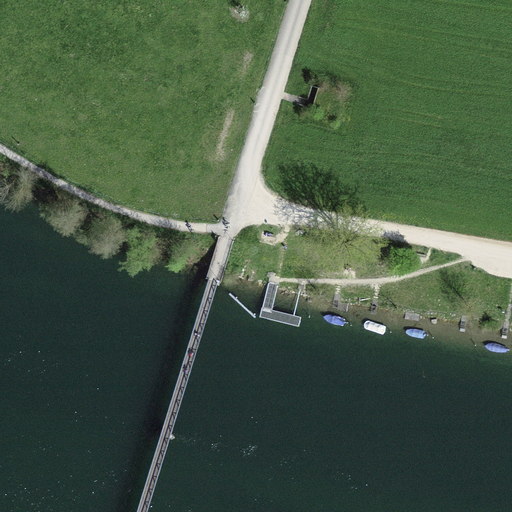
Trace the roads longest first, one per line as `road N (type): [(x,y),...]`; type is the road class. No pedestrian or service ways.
road 1 (track): [(511,256),(239,205)]
road 2 (unclassified): [(302,0),(228,234)]
